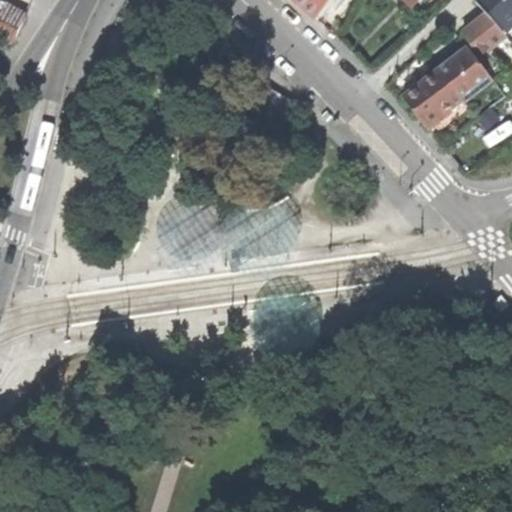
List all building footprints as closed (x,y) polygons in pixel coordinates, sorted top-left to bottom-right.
[(295,0),(318,21),(336,0),(295,0)] [(421,0),(404,0),(413,8),(421,0)] [(511,0),(478,0),(475,3),(487,16),(505,36),(511,29),(511,0)] [(0,37),(6,41),(15,46),(27,18),(0,3),(0,37)] [(505,36),(487,16),(463,34),(481,57),(476,60),(468,51),(404,99),(414,113),(428,131),(505,73),(488,52),(507,38),(505,36)] [(220,252),(230,267),(245,276),(261,276),(278,269),(289,256),(292,238),(286,222),(274,210),(257,205),(240,208),(226,219),(219,235),(220,252)] [(152,252),(160,268),(175,277),(193,278),(209,269),(218,254),(219,237),(210,221),(195,212),(178,211),(162,220),(152,234),(152,252)] [(259,331),(265,347),(277,358),(293,361),(309,356),(320,343),(323,327),(318,313),(318,311),(305,301),(289,297),(273,303),(262,315),(261,323),(259,331)]
